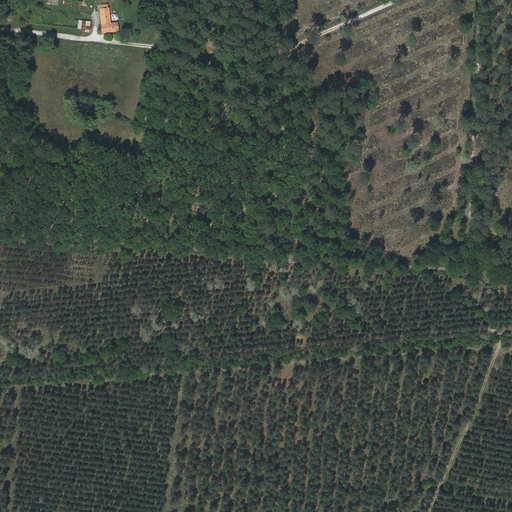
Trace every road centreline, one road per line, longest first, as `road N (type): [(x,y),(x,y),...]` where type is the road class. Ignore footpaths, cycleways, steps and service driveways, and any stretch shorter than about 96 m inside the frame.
road 1 (track): [(0,29),(273,53),(396,0)]
road 2 (track): [(480,0),(465,268)]
